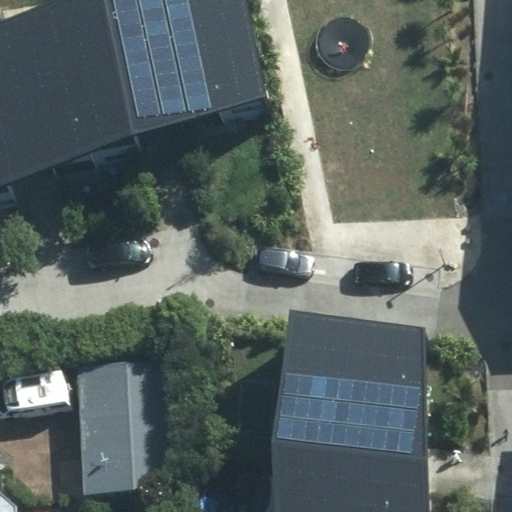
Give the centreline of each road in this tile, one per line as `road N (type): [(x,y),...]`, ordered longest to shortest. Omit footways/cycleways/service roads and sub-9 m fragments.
road 1 (unknown): [(0,355),(117,331),(511,335)]
road 2 (residential): [(508,0),(511,123)]
